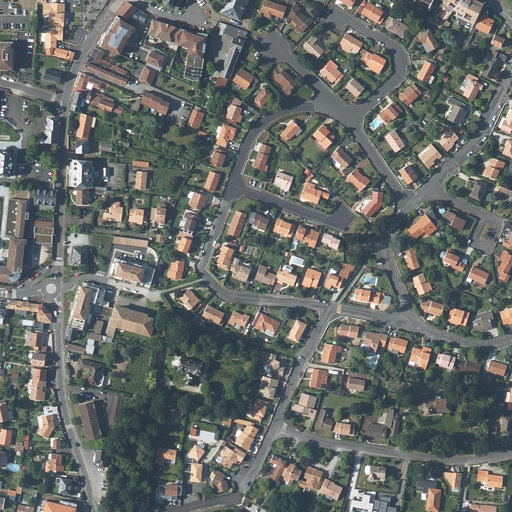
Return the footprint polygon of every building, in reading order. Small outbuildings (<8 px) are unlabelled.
[(228,0),(227,4),(225,2),(220,13),(239,20),(243,10),(244,10),(248,0),(228,0)] [(432,0),(415,0),(414,2),(428,10),(433,0),(432,0)] [(454,10),(461,0),(444,0),(443,2),(448,6),(447,7),(453,11),(454,10)] [(461,0),(454,10),(457,12),(455,16),(473,24),(483,4),(474,0),(461,0)] [(272,4),(264,1),(260,12),(264,13),(263,15),(270,18),(272,14),(272,13),(274,13),(277,14),(277,16),(282,18),(286,7),(272,2),(272,4)] [(127,2),(118,12),(123,16),(128,9),(132,5),(127,2)] [(368,3),(362,13),(377,22),(376,23),(380,25),(386,14),(375,8),(375,7),(368,3)] [(45,4),(43,4),(43,15),(49,16),(48,27),(56,27),(63,27),(64,5),(45,4)] [(128,9),(123,16),(127,19),(128,18),(131,15),(137,8),(132,5),(128,9)] [(288,17),(291,19),(300,27),(299,29),(302,32),(313,20),(310,18),(308,19),(299,11),(301,9),(294,5),(288,16),(288,17)] [(131,15),(128,18),(135,21),(137,19),(144,23),(148,15),(138,10),(138,9),(137,8),(131,15)] [(479,23),(477,27),(488,33),(494,20),(487,17),(487,16),(483,14),(479,23)] [(105,32),(97,44),(104,48),(109,50),(112,51),(117,54),(124,44),(130,36),(130,37),(136,28),(134,27),(125,22),(117,16),(114,23),(113,22),(111,26),(111,27),(109,31),(109,30),(107,34),(105,32)] [(389,17),(383,26),(394,33),(403,38),(409,28),(389,17)] [(150,27),(147,34),(163,40),(171,42),(178,45),(183,30),(170,26),(152,19),(150,25),(150,27)] [(227,25),(223,36),(233,39),(237,29),(227,25)] [(63,27),(56,27),(56,31),(46,31),(46,48),(54,48),(56,48),(56,40),(62,40),(63,27)] [(417,35),(421,44),(425,42),(430,51),(438,46),(430,32),(428,28),(417,35)] [(226,85),(227,85),(237,60),(247,32),(237,29),(233,39),(215,87),(224,90),(226,85)] [(197,35),(183,30),(178,45),(182,46),(182,48),(186,50),(188,50),(184,77),(193,81),(194,80),(200,82),(204,59),(202,59),(203,53),(204,53),(205,49),(210,49),(210,48),(205,48),(206,44),(204,44),(204,41),(206,41),(207,35),(198,33),(197,35)] [(455,32),(453,36),(462,40),(465,42),(465,41),(467,37),(464,36),(465,35),(463,34),(462,36),(455,32)] [(346,33),(339,44),(344,46),(342,49),(348,52),(349,52),(351,49),(357,53),(362,44),(346,33)] [(313,35),(303,46),(316,59),(324,51),(314,42),(317,39),(313,35)] [(495,36),(491,44),(500,48),(504,40),(495,36)] [(13,42),(0,41),(0,69),(1,69),(1,71),(8,71),(8,69),(14,70),(15,49),(13,49),(13,42)] [(425,42),(421,44),(427,53),(430,51),(425,42)] [(159,49),(154,47),(151,53),(150,53),(147,60),(148,60),(145,66),(155,70),(160,72),(163,65),(161,64),(162,61),(164,62),(168,56),(159,49)] [(46,48),(47,55),(51,55),(52,55),(72,60),(75,53),(68,50),(68,51),(54,48),(46,48)] [(92,52),(89,58),(104,64),(111,68),(116,70),(124,74),(125,72),(124,72),(124,70),(110,64),(111,63),(101,58),(103,54),(104,52),(95,48),(92,52)] [(495,50),(492,54),(496,56),(505,60),(507,56),(495,50)] [(492,54),(487,52),(486,56),(481,65),(485,67),(482,73),(491,78),(498,64),(500,64),(502,60),(496,57),(496,56),(492,54)] [(368,70),(373,72),(376,68),(380,71),(385,63),(386,61),(373,54),(373,56),(368,53),(363,63),(367,65),(368,70)] [(104,64),(89,58),(84,67),(87,68),(100,73),(104,64)] [(320,70),(321,71),(328,64),(339,74),(341,72),(328,61),(320,70)] [(425,61),(417,78),(427,83),(430,85),(434,77),(431,76),(435,66),(425,61)] [(100,73),(112,79),(115,74),(110,72),(111,68),(104,64),(100,73)] [(328,64),(321,71),(332,82),(333,80),(336,83),(344,75),(341,72),(339,74),(328,64)] [(144,65),(137,80),(149,85),(155,70),(145,66),(144,65)] [(234,80),(238,83),(239,80),(245,83),(243,85),(249,88),(256,75),(241,68),(234,80)] [(46,69),(43,78),(60,83),(62,74),(46,69)] [(124,74),(116,70),(115,74),(112,79),(114,80),(125,84),(128,80),(123,77),(124,74)] [(282,70),(275,78),(285,88),(283,90),(288,95),(291,92),(290,90),(296,83),(282,70)] [(81,73),(75,91),(108,102),(109,98),(86,89),(89,81),(92,82),(94,79),(90,77),(90,76),(89,76),(81,73)] [(353,79),(345,87),(356,97),(364,89),(357,83),(353,79)] [(473,79),(465,94),(475,99),(478,93),(479,93),(483,84),(473,79)] [(413,84),(399,97),(407,106),(421,94),(417,89),(413,84)] [(264,86),(253,99),(260,105),(262,103),(265,100),(266,100),(272,92),(264,86)] [(75,91),(70,110),(79,112),(83,98),(90,100),(89,102),(102,108),(99,117),(110,122),(112,117),(110,115),(112,111),(115,112),(118,105),(108,102),(75,91)] [(140,103),(149,106),(153,95),(153,94),(145,91),(141,101),(140,103)] [(161,98),(153,95),(149,106),(149,107),(157,110),(161,100),(161,98)] [(448,119),(458,124),(466,109),(463,108),(465,104),(449,97),(447,101),(455,104),(448,119)] [(141,101),(134,99),(130,110),(132,110),(134,111),(137,112),(140,103),(141,101)] [(170,103),(161,100),(157,110),(157,112),(165,115),(168,108),(170,103)] [(389,105),(378,115),(386,123),(391,118),(393,120),(402,112),(393,102),(389,105)] [(227,112),(226,117),(239,121),(242,116),(239,114),(241,108),(231,104),(227,112)] [(511,108),(511,110),(506,120),(504,119),(500,127),(511,133),(511,108)] [(204,115),(193,111),(189,123),(193,124),(192,127),(198,130),(204,115)] [(79,129),(77,136),(79,137),(87,139),(93,117),(82,114),(81,120),(82,121),(80,129),(79,129)] [(44,143),(50,143),(58,144),(59,118),(55,118),(49,118),(48,131),(45,131),(44,143)] [(292,121),(282,132),(290,139),(300,127),(292,121)] [(328,133),(330,131),(326,127),(327,126),(323,123),(313,134),(320,141),(319,142),(326,148),(332,141),(331,140),(334,137),(330,133),(329,134),(328,133)] [(236,128),(223,124),(216,144),(225,147),(228,139),(232,140),(236,128)] [(452,130),(439,142),(447,151),(452,147),(451,145),(459,138),(452,130)] [(394,131),(385,137),(388,142),(396,153),(405,146),(394,131)] [(87,139),(79,137),(79,141),(77,140),(76,153),(90,154),(90,150),(87,150),(88,141),(87,141),(87,139)] [(511,141),(508,140),(503,154),(511,156),(511,141)] [(113,151),(114,144),(103,142),(102,150),(113,151)] [(264,170),(264,169),(266,164),(273,146),(263,143),(262,147),(261,147),(254,166),(264,170)] [(433,164),(431,163),(433,161),(437,157),(439,159),(442,156),(433,146),(424,154),(423,155),(420,158),(429,168),(433,164)] [(346,168),(353,160),(342,150),(343,150),(340,147),(330,158),(333,160),(332,161),(339,167),(340,167),(342,165),(346,168)] [(222,168),(224,163),(222,163),(224,158),(225,158),(228,152),(215,148),(210,163),(222,168)] [(0,151),(0,175),(10,176),(10,168),(12,168),(12,163),(11,163),(12,152),(0,151)] [(484,172),(483,174),(495,179),(497,175),(500,167),(503,168),(505,162),(492,157),(487,169),(486,169),(485,170),(484,172)] [(71,177),(71,187),(73,187),(89,188),(91,188),(91,178),(91,172),(92,162),(72,160),(71,171),(72,172),(72,177),(71,177)] [(408,165),(400,171),(403,176),(409,184),(417,178),(408,165)] [(356,168),(346,179),(350,182),(351,181),(362,190),(371,181),(367,177),(365,178),(359,172),(360,171),(356,168)] [(145,189),(147,172),(137,171),(135,188),(145,189)] [(214,191),(216,186),(215,185),(216,181),(217,182),(220,175),(210,171),(208,178),(204,188),(214,191)] [(280,171),(276,181),(286,185),(284,189),(290,191),(295,177),(280,171)] [(475,186),(471,196),(480,200),(482,197),(487,185),(477,180),(474,186),(475,186)] [(315,189),(311,188),(313,184),(308,183),(307,186),(306,186),(302,198),(313,202),(318,204),(321,196),(328,199),(330,194),(315,189)] [(500,186),(499,190),(510,195),(511,191),(500,186)] [(34,200),(34,204),(55,206),(55,201),(56,191),(54,191),(48,190),(35,189),(35,193),(34,200)] [(77,191),(76,204),(87,205),(87,191),(77,191)] [(200,210),(202,206),(203,203),(205,204),(208,197),(194,192),(190,191),(188,196),(192,198),(189,206),(200,210)] [(373,202),(364,212),(370,218),(373,215),(377,210),(379,206),(380,207),(384,203),(383,202),(384,192),(374,191),(373,202)] [(27,200),(9,198),(5,235),(12,236),(12,242),(10,242),(8,263),(10,264),(10,267),(0,265),(0,280),(9,281),(9,279),(11,279),(11,281),(13,280),(15,280),(16,279),(18,278),(19,277),(20,275),(21,273),(19,273),(19,271),(22,272),(25,243),(26,244),(27,239),(23,239),(25,217),(26,217),(26,218),(28,219),(29,213),(26,212),(27,200)] [(363,211),(364,212),(373,202),(371,201),(363,211)] [(104,213),(103,219),(109,219),(109,218),(116,218),(115,221),(120,221),(122,208),(119,208),(120,202),(113,202),(112,203),(112,206),(110,206),(109,214),(104,213)] [(150,219),(156,219),(159,219),(159,223),(164,223),(166,209),(165,208),(166,205),(164,203),(159,203),(157,204),(157,208),(152,207),(150,219)] [(142,224),(142,222),(143,214),(144,210),(135,209),(135,210),(130,209),(128,225),(134,226),(137,223),(142,224)] [(426,214),(435,226),(436,228),(440,225),(432,209),(426,214)] [(234,215),(227,233),(238,237),(245,219),(246,214),(236,210),(234,215)] [(447,210),(445,216),(451,222),(450,225),(460,230),(465,220),(455,215),(455,214),(450,212),(447,210)] [(184,228),(192,231),(196,221),(198,222),(200,217),(186,212),(184,217),(187,218),(184,228)] [(261,215),(252,212),(249,220),(248,223),(257,226),(257,228),(265,231),(270,217),(266,215),(265,218),(261,216),(261,215)] [(418,222),(417,221),(408,228),(415,237),(424,230),(427,234),(432,231),(431,229),(435,226),(426,214),(425,213),(421,216),(422,218),(418,222)] [(282,220),(277,218),(273,231),(277,232),(278,230),(287,234),(287,236),(290,237),(295,225),(287,221),(286,222),(282,221),(282,220)] [(54,222),(35,220),(34,232),(35,232),(34,242),(53,243),(54,222)] [(299,225),(295,237),(310,242),(311,239),(314,231),(310,229),(310,230),(303,228),(303,227),(299,225)] [(188,233),(181,230),(179,235),(183,237),(178,249),(187,253),(192,240),(193,235),(188,233)] [(322,239),(321,241),(329,244),(329,246),(337,249),(340,240),(335,238),(336,237),(324,233),(322,239)] [(158,234),(157,242),(163,242),(165,235),(158,234)] [(115,236),(114,243),(149,247),(150,240),(115,236)] [(221,255),(218,262),(227,266),(234,249),(223,245),(221,249),(219,254),(221,255)] [(88,248),(74,248),(74,258),(73,258),(73,264),(87,264),(88,248)] [(452,250),(447,248),(446,251),(442,249),(441,250),(439,254),(440,256),(443,257),(442,259),(449,262),(454,264),(453,267),(461,270),(464,263),(460,261),(462,256),(454,253),(454,254),(451,252),(452,251),(452,250)] [(510,252),(503,249),(499,257),(502,259),(503,259),(501,263),(500,263),(497,269),(500,270),(498,274),(501,276),(500,278),(506,281),(509,274),(506,273),(511,263),(511,254),(509,253),(510,252)] [(415,252),(405,255),(409,268),(419,265),(415,252)] [(167,275),(167,277),(180,278),(181,270),(182,270),(183,261),(177,260),(177,257),(173,257),(173,256),(171,255),(170,263),(172,263),(171,266),(171,270),(168,270),(167,275)] [(239,259),(235,257),(230,270),(233,271),(231,276),(237,278),(238,276),(246,279),(250,269),(237,264),(239,259)] [(145,269),(118,262),(115,276),(124,278),(137,281),(142,283),(145,269)] [(355,265),(344,263),(339,274),(335,273),(336,271),(331,269),(330,270),(324,286),(329,288),(331,284),(335,285),(334,286),(339,288),(343,276),(347,278),(350,269),(352,270),(355,265)] [(259,264),(254,277),(261,280),(261,281),(268,284),(269,283),(272,284),(274,280),(276,275),(265,271),(267,267),(259,264)] [(276,275),(274,280),(281,283),(282,281),(292,285),(297,274),(290,271),(291,268),(291,266),(285,264),(284,265),(282,271),(278,269),(276,275)] [(488,273),(472,266),(465,280),(469,282),(471,278),(483,284),(488,273)] [(307,267),(301,284),(309,287),(310,284),(316,286),(321,273),(307,267)] [(422,271),(412,275),(418,293),(428,289),(422,271)] [(124,278),(122,284),(135,287),(137,281),(124,278)] [(90,291),(79,287),(73,305),(70,318),(83,320),(90,291)] [(370,292),(370,291),(356,288),(354,299),(378,304),(378,302),(382,303),(383,296),(380,295),(380,293),(374,292),(373,293),(370,292)] [(198,301),(192,295),(193,294),(188,289),(179,298),(190,309),(198,301)] [(9,299),(8,308),(38,311),(38,320),(52,320),(52,313),(42,304),(29,303),(29,302),(9,299)] [(422,310),(426,311),(427,309),(439,313),(443,302),(437,300),(436,302),(426,299),(425,301),(422,300),(420,301),(419,304),(420,306),(423,307),(422,310)] [(207,304),(201,315),(218,323),(224,313),(207,304)] [(144,314),(112,305),(108,325),(150,336),(151,331),(155,319),(145,316),(144,314)] [(445,320),(449,321),(449,320),(456,322),(463,324),(467,312),(449,306),(445,320)] [(506,313),(498,315),(501,325),(506,324),(506,323),(508,322),(508,323),(511,323),(511,324),(511,323),(511,308),(505,310),(506,313)] [(233,310),(227,322),(233,325),(235,322),(244,326),(249,316),(244,313),(243,315),(233,310)] [(486,315),(475,318),(473,318),(474,323),(471,324),(473,331),(476,330),(476,332),(482,330),(482,329),(489,326),(493,325),(490,314),(489,311),(485,312),(486,315)] [(261,313),(254,326),(272,335),(279,322),(261,313)] [(296,320),(286,336),(296,341),(305,325),(296,320)] [(340,324),(338,334),(356,338),(358,327),(350,325),(350,327),(345,326),(346,325),(340,324)] [(67,327),(65,338),(76,340),(78,329),(67,327)] [(157,341),(157,347),(162,348),(164,335),(165,328),(161,327),(158,341),(157,341)] [(376,334),(366,331),(362,349),(379,353),(380,349),(377,348),(378,344),(381,345),(384,333),(379,332),(379,334),(378,336),(376,335),(376,334)] [(34,345),(34,349),(46,351),(47,347),(41,346),(43,334),(27,332),(26,344),(34,345)] [(112,338),(90,332),(86,348),(74,345),(73,350),(84,353),(85,350),(87,351),(86,353),(93,355),(95,346),(93,346),(95,339),(101,341),(101,340),(105,341),(111,342),(112,338)] [(400,339),(394,338),(391,337),(388,347),(404,352),(408,341),(400,338),(400,339)] [(74,345),(69,344),(67,350),(84,354),(84,353),(73,350),(74,345)] [(323,344),(320,361),(332,364),(334,351),(338,352),(339,347),(323,344)] [(420,367),(425,369),(431,348),(423,346),(422,348),(422,351),(419,350),(420,348),(413,347),(409,360),(408,364),(414,365),(414,363),(418,364),(418,363),(421,364),(420,367)] [(162,348),(157,347),(153,368),(159,368),(162,348)] [(276,355),(267,352),(266,357),(268,358),(267,360),(269,363),(264,366),(267,372),(269,373),(273,370),(275,373),(282,375),(284,368),(281,367),(281,369),(279,368),(278,367),(279,366),(279,362),(275,359),(276,355)] [(33,353),(32,364),(44,365),(45,354),(33,353)] [(436,362),(439,363),(447,366),(448,365),(453,367),(456,357),(447,354),(442,353),(442,354),(439,353),(436,362)] [(184,370),(186,370),(189,360),(188,360),(181,358),(178,370),(184,372),(184,370)] [(464,358),(459,372),(462,373),(463,370),(478,374),(481,364),(464,358)] [(86,383),(100,386),(100,385),(101,385),(103,377),(102,376),(102,375),(100,374),(103,365),(82,360),(80,367),(90,369),(86,383)] [(189,360),(186,370),(193,372),(193,374),(199,375),(202,363),(189,360)] [(491,360),(487,370),(503,376),(507,366),(491,360)] [(35,368),(33,379),(45,381),(46,369),(35,368)] [(325,371),(312,369),(309,382),(309,383),(308,386),(319,389),(322,375),(324,376),(325,373),(325,371)] [(279,380),(263,376),(260,387),(263,388),(265,391),(263,396),(273,399),(275,389),(276,389),(279,380)] [(348,378),(346,389),(362,392),(364,381),(348,378)] [(31,388),(30,398),(44,400),(45,391),(42,391),(43,385),(46,386),(47,381),(45,381),(33,379),(28,379),(28,386),(29,387),(31,388)] [(115,393),(109,424),(116,426),(120,410),(123,394),(115,393)] [(292,410),(306,414),(307,410),(312,412),(315,413),(316,410),(312,409),(316,397),(301,393),(298,401),(299,401),(298,405),(294,403),(292,410)] [(269,402),(256,399),(254,406),(251,405),(249,412),(253,413),(251,418),(262,421),(264,412),(266,412),(269,402)] [(450,399),(422,400),(422,408),(425,408),(425,414),(432,414),(432,412),(450,412),(450,399)] [(94,401),(79,404),(87,441),(102,437),(94,401)] [(5,403),(0,403),(0,421),(9,419),(8,419),(13,418),(11,410),(7,411),(5,403)] [(320,409),(314,426),(321,428),(320,429),(329,432),(332,421),(322,417),(325,410),(320,409)] [(306,414),(305,417),(312,420),(315,413),(312,412),(307,410),(306,414)] [(384,428),(390,429),(392,416),(392,414),(386,413),(384,421),(383,426),(368,424),(366,437),(372,438),(372,436),(383,438),(384,428)] [(53,414),(42,417),(44,425),(39,432),(47,438),(55,427),(54,426),(53,425),(54,424),(53,419),(54,419),(53,414)] [(390,429),(388,436),(392,437),(396,437),(398,421),(396,421),(397,417),(392,416),(390,429)] [(511,417),(504,416),(501,431),(511,433),(511,430),(511,417)] [(335,422),(332,432),(351,436),(353,425),(335,422)] [(248,426),(244,433),(240,431),(239,431),(236,435),(236,437),(239,438),(236,443),(248,451),(251,446),(250,446),(255,439),(254,439),(259,430),(254,427),(248,425),(248,426)] [(2,429),(0,439),(0,443),(10,446),(12,431),(2,429)] [(205,453),(196,446),(189,455),(193,458),(193,465),(185,464),(184,473),(192,474),(192,472),(195,472),(194,478),(191,478),(191,483),(201,484),(203,466),(198,466),(198,462),(199,462),(205,453)] [(158,448),(156,464),(163,466),(164,458),(175,460),(177,451),(158,448)] [(244,458),(234,452),(227,448),(225,452),(224,452),(220,458),(218,457),(216,461),(220,463),(230,469),(233,465),(232,464),(233,463),(236,464),(238,461),(241,463),(244,458)] [(236,448),(234,452),(244,458),(247,454),(236,448)] [(113,451),(94,450),(94,461),(94,462),(94,464),(95,465),(96,466),(97,466),(98,467),(101,467),(106,468),(108,468),(108,473),(106,475),(106,476),(110,476),(113,451)] [(49,472),(50,469),(63,471),(64,465),(62,465),(60,464),(62,455),(52,453),(50,462),(46,462),(45,472),(49,472)] [(270,479),(278,483),(281,476),(286,465),(287,462),(273,456),(271,462),(278,466),(273,476),(272,475),(270,479)] [(295,466),(290,464),(289,466),(286,465),(281,476),(284,477),(283,478),(288,480),(287,483),(287,485),(287,486),(289,487),(290,487),(291,485),(294,480),(297,482),(302,472),(294,468),(295,466)] [(363,469),(363,473),(364,475),(368,475),(367,480),(373,481),(373,476),(383,478),(384,469),(366,467),(363,469)] [(305,474),(299,486),(305,489),(305,487),(309,489),(311,489),(311,488),(316,490),(321,481),(318,480),(319,478),(321,478),(323,473),(314,470),(308,468),(305,474)] [(226,476),(216,470),(213,474),(216,476),(211,484),(216,487),(217,494),(229,491),(227,482),(226,482),(224,482),(224,480),(226,476)] [(481,470),(480,481),(484,481),(483,486),(491,488),(491,486),(499,488),(501,476),(485,474),(486,470),(481,470)] [(463,488),(465,473),(457,472),(457,474),(449,473),(449,477),(455,486),(463,488)] [(60,482),(59,492),(70,494),(72,480),(61,478),(60,482)] [(326,480),(319,494),(323,496),(324,495),(333,499),(332,500),(337,502),(343,490),(329,483),(330,482),(326,480)] [(181,496),(183,482),(178,481),(177,486),(167,485),(167,488),(160,487),(159,496),(166,497),(166,495),(172,496),(171,500),(176,501),(176,499),(181,499),(181,496)] [(424,493),(421,511),(426,511),(432,511),(436,491),(431,490),(430,490),(430,489),(430,488),(430,487),(428,487),(429,487),(429,486),(430,485),(429,484),(429,483),(428,483),(427,483),(426,483),(421,482),(420,487),(419,492),(424,493)] [(370,495),(362,494),(361,501),(351,499),(348,511),(354,511),(355,511),(352,510),(353,506),(368,509),(367,511),(371,511),(372,508),(373,504),(368,503),(370,495)] [(391,497),(381,495),(380,500),(375,499),(373,504),(372,508),(378,509),(377,511),(399,511),(396,511),(396,507),(389,506),(391,497)] [(36,511),(75,511),(76,509),(77,504),(59,500),(58,504),(46,501),(44,509),(38,507),(36,511)]
